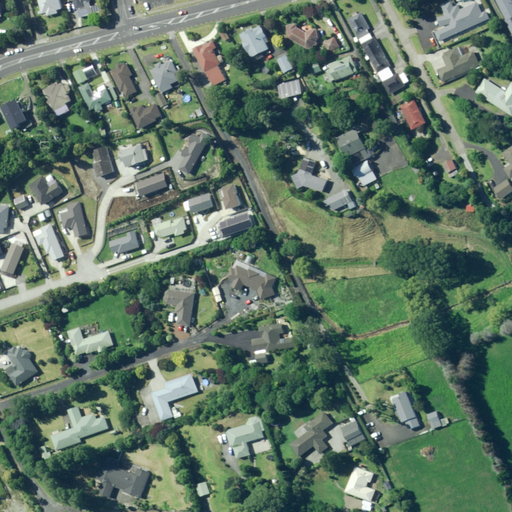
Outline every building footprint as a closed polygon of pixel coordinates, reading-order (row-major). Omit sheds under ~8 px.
[(42,0),(46,14),(51,13),(51,16),(62,13),(61,10),(66,9),(63,0),(42,0)] [(76,0),(78,6),(79,9),(80,9),(88,7),(87,3),(94,1),(93,0),(76,0)] [(511,0),(497,0),(507,19),(506,20),(511,32),(511,0)] [(460,21),(482,12),(478,2),(456,12),(460,21)] [(451,7),(445,9),(452,25),(458,22),(451,7)] [(80,11),(82,17),(92,15),(90,8),(88,8),(80,11)] [(360,39),(370,33),(368,29),(371,28),(362,12),(358,14),(356,11),(352,14),(353,16),(348,19),(357,36),(358,35),(360,39)] [(452,35),(489,18),(487,12),(449,29),(452,35)] [(317,28),(312,30),(307,31),(306,32),(297,27),(297,24),(296,23),(295,23),(288,25),(287,25),(288,29),(290,38),(308,49),(313,48),(315,45),(317,46),(318,43),(317,42),(319,38),(317,28)] [(268,41),(264,33),(262,28),(261,28),(260,26),(252,30),(251,27),(248,29),(247,29),(248,31),(240,35),(244,41),(242,42),(248,53),(249,52),(252,57),(253,57),(255,61),(256,60),(264,56),(262,52),(263,52),(269,49),(266,43),(268,41)] [(220,33),(224,41),(229,38),(225,30),(221,32),(220,33)] [(370,58),(383,50),(375,36),(373,37),(370,33),(360,39),(359,39),(370,58)] [(340,46),(335,36),(325,42),(324,42),(324,43),(325,44),(327,48),(330,53),(330,52),(332,55),(341,50),(339,47),(340,46)] [(217,48),(214,42),(213,40),(204,45),(203,44),(197,47),(193,49),(205,72),(206,71),(214,86),(226,80),(225,78),(218,65),(221,64),(220,63),(224,61),(222,59),(221,55),(217,57),(217,56),(218,55),(219,53),(218,51),(216,51),(215,51),(215,52),(213,49),(217,48)] [(461,56),(457,49),(457,48),(451,50),(445,53),(443,57),(447,66),(438,70),(443,82),(481,65),(480,63),(483,62),(482,59),(478,60),(474,51),(461,56)] [(389,67),(392,66),(383,50),(370,58),(378,73),(379,73),(381,77),(391,71),(389,67)] [(293,68),(288,58),(286,55),(277,59),(284,73),(288,71),(293,69),(293,68)] [(358,71),(358,70),(352,55),(332,63),(330,64),(332,69),(327,71),(327,72),(329,77),(326,79),(327,83),(336,80),(348,76),(355,73),(355,72),(358,71)] [(176,74),(178,72),(172,61),(169,62),(169,61),(163,65),(161,62),(156,65),(157,67),(151,70),(162,92),(156,95),(162,107),(165,106),(166,108),(169,106),(168,104),(169,104),(163,93),(165,92),(173,88),(171,84),(179,80),(176,74)] [(323,71),(319,61),(310,65),(314,75),(323,71)] [(133,75),(131,71),(127,63),(123,65),(122,64),(119,63),(117,64),(116,66),(117,68),(110,71),(121,93),(124,91),(127,97),(138,92),(138,91),(135,86),(133,82),(130,76),(133,75)] [(79,84),(87,80),(88,79),(88,78),(83,68),(73,73),(79,84)] [(406,86),(399,73),(399,72),(394,75),(391,71),(381,77),(383,81),(390,95),(406,86)] [(511,83),(507,92),(486,79),(477,92),(478,93),(500,108),(503,110),(507,112),(511,115),(511,83)] [(291,97),(292,101),(296,100),(295,96),(300,95),(297,80),(278,84),(282,99),(291,97)] [(65,87),(65,85),(63,83),(59,84),(58,85),(57,84),(45,90),(50,100),(47,101),(53,112),(58,110),(68,105),(67,103),(72,101),(68,92),(72,90),(69,85),(65,87)] [(97,90),(96,90),(93,90),(89,83),(80,88),(91,111),(96,108),(98,112),(104,109),(102,105),(103,104),(112,100),(107,88),(106,88),(104,85),(97,88),(99,92),(98,92),(97,90)] [(251,83),(243,85),(245,91),(253,89),(251,83)] [(108,89),(113,99),(114,99),(115,100),(118,99),(116,97),(117,97),(112,87),(108,89)] [(71,93),(78,107),(86,103),(79,90),(78,90),(77,91),(75,91),(74,92),(71,93)] [(330,109),(324,98),(314,104),(320,115),(330,109)] [(423,115),(417,102),(415,99),(401,106),(402,108),(407,117),(413,130),(414,130),(418,127),(427,123),(423,115)] [(26,112),(24,108),(22,109),(17,100),(1,108),(12,130),(21,126),(23,130),(33,125),(26,112)] [(140,129),(158,121),(156,118),(163,115),(157,103),(156,104),(151,106),(145,109),(145,108),(144,106),(144,105),(138,108),(135,106),(132,108),(131,110),(140,129)] [(367,148),(360,133),(358,129),(354,131),(339,138),(348,158),(349,157),(354,166),(375,156),(374,153),(371,147),(367,149),(367,148)] [(191,142),(192,143),(191,145),(190,144),(184,156),(188,158),(182,170),(193,175),(212,137),(204,133),(202,138),(195,134),(191,142)] [(145,151),(143,144),(122,152),(126,162),(128,162),(130,168),(151,160),(148,150),(145,151)] [(511,178),(511,146),(503,153),(510,162),(511,163),(511,165),(506,168),(505,169),(511,178)] [(325,192),(325,191),(329,181),(315,176),(314,173),(317,162),(306,158),(302,170),(300,174),(306,186),(310,187),(325,192)] [(378,179),(368,159),(354,167),(355,170),(353,170),(356,176),(358,175),(360,179),(361,178),(365,186),(378,179)] [(443,164),(448,173),(457,169),(453,160),(443,164)] [(49,186),(41,175),(27,185),(42,206),(63,192),(56,182),(49,186)] [(504,199),(511,193),(511,183),(509,180),(497,189),(504,199)] [(331,198),(330,198),(337,211),(344,207),(346,211),(352,208),(349,204),(350,203),(343,191),(331,198)] [(90,234),(80,200),(67,204),(70,211),(62,213),(67,229),(73,227),(74,230),(75,229),(78,238),(90,234)] [(469,211),(471,212),(471,214),(476,215),(477,210),(477,201),(470,201),(469,211)] [(188,229),(184,217),(172,221),(171,220),(155,226),(159,235),(164,233),(165,237),(177,233),(178,236),(186,233),(185,231),(188,229)] [(66,256),(51,224),(34,232),(41,246),(45,244),(49,254),(51,253),(55,261),(66,256)] [(140,248),(135,230),(127,233),(128,237),(111,242),(116,255),(140,248)] [(25,248),(12,243),(2,270),(4,270),(2,275),(11,279),(13,274),(15,275),(25,248)] [(258,273),(255,272),(249,269),(249,270),(237,265),(235,269),(233,268),(232,268),(227,278),(234,281),(232,286),(241,291),(242,289),(244,285),(258,291),(261,298),(262,301),(270,297),(275,295),(272,288),(277,278),(260,271),(259,273),(258,273)] [(193,293),(170,290),(169,290),(165,293),(164,300),(167,304),(177,305),(176,311),(176,313),(178,313),(177,325),(190,327),(191,319),(191,317),(194,293),(193,293)] [(293,348),(291,338),(279,339),(279,334),(283,333),(282,323),(280,323),(280,320),(276,320),(277,324),(276,324),(259,327),(260,336),(262,336),(262,338),(251,340),(251,341),(253,352),(253,353),(256,352),(264,351),(264,352),(265,352),(266,352),(293,348)] [(84,340),(83,338),(80,328),(68,332),(69,335),(72,344),(75,352),(76,356),(79,355),(87,352),(87,354),(90,353),(94,352),(98,350),(99,352),(99,353),(101,352),(105,351),(106,350),(106,349),(105,348),(113,345),(109,331),(84,340)] [(31,354),(30,352),(29,351),(25,350),(24,351),(21,346),(17,349),(16,347),(15,347),(9,351),(10,352),(9,352),(10,354),(8,355),(14,364),(13,365),(13,364),(6,369),(10,375),(9,376),(17,387),(39,372),(30,359),(31,356),(31,354)] [(172,400),(197,391),(191,373),(165,382),(165,383),(164,384),(165,387),(151,392),(161,421),(162,420),(173,416),(169,406),(167,401),(172,400)] [(415,410),(414,407),(408,392),(402,395),(403,397),(395,400),(400,413),(404,423),(406,422),(410,430),(421,426),(415,412),(415,410)] [(81,415),(79,409),(78,406),(69,409),(67,409),(74,427),(53,435),(51,435),(56,450),(66,447),(77,443),(81,441),(80,440),(80,438),(85,436),(108,428),(107,424),(105,420),(104,416),(103,416),(96,419),(94,413),(83,417),(82,417),(81,415)] [(334,422),(325,412),(325,411),(307,424),(305,426),(308,431),(299,437),(290,444),(300,456),(314,446),(315,447),(320,453),(329,447),(323,439),(328,435),(324,430),(334,422)] [(434,430),(443,426),(438,412),(429,415),(434,430)] [(263,430),(266,429),(263,419),(257,416),(251,418),(248,424),(228,430),(229,433),(232,446),(240,444),(240,446),(244,444),(244,445),(236,447),(239,458),(252,454),(248,441),(265,437),(263,430)] [(285,423),(278,419),(275,425),(281,429),(285,423)] [(351,446),(366,438),(356,419),(341,428),(350,446),(351,446)] [(46,446),(40,448),(44,460),(50,458),(46,446)] [(110,457),(107,456),(105,455),(103,462),(102,462),(96,478),(102,481),(97,493),(109,497),(114,486),(124,490),(123,491),(140,498),(149,473),(148,472),(137,468),(135,474),(116,467),(119,460),(110,457)] [(373,473),(356,467),(355,466),(355,467),(346,490),(346,491),(347,492),(361,497),(371,501),(375,490),(366,486),(368,481),(370,482),(373,473)] [(209,494),(206,482),(196,485),(200,497),(209,494)]
